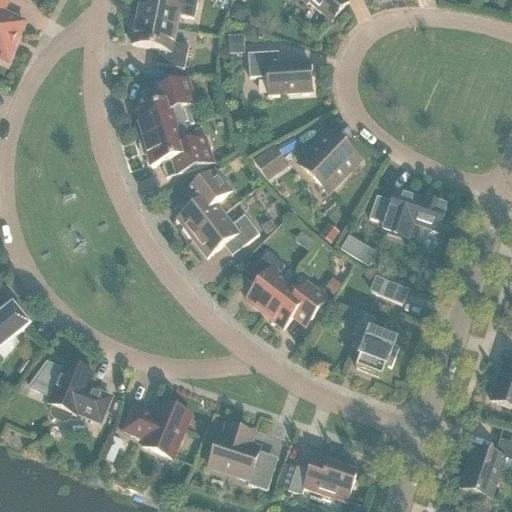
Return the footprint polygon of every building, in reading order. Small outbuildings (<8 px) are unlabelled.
[(0,0),(0,61),(8,65),(14,52),(12,51),(25,25),(2,14),(9,0),(0,0)] [(137,23),(176,31),(179,18),(194,21),(198,0),(168,0),(168,5),(141,0),(137,23)] [(331,24),(349,4),(343,0),(299,0),(307,6),(308,4),(331,24)] [(244,8),(239,7),(238,6),(234,5),(229,19),(242,24),(247,10),(244,8)] [(173,45),(176,31),(137,23),(132,47),(158,52),(156,66),(184,71),(189,48),(173,45)] [(229,56),(244,55),(243,36),(228,37),(229,56)] [(279,67),(278,54),(247,57),(249,81),(267,80),(268,97),(312,94),(311,65),(279,67)] [(155,108),(134,115),(138,127),(136,128),(140,142),(185,129),(193,126),(188,110),(196,107),(189,84),(176,85),(151,93),(155,108)] [(185,129),(140,142),(144,157),(147,156),(150,168),(162,165),(172,162),(176,178),(202,170),(213,164),(206,141),(190,146),(185,129)] [(329,195),(360,164),(330,135),(299,166),(329,195)] [(268,184),(288,169),(274,149),(253,163),(268,184)] [(191,241),(224,216),(216,206),(232,194),(215,172),(191,191),(200,203),(176,222),(191,241)] [(446,209),(396,192),(393,204),(377,199),(369,221),(385,227),(383,234),(409,243),(414,227),(425,231),(428,237),(434,234),(438,235),(446,209)] [(224,216),(191,241),(207,261),(231,242),(239,253),(259,237),(244,218),(232,227),(224,216)] [(268,223),(264,226),(260,229),(266,236),(276,228),(270,221),(268,223)] [(335,231),(332,229),(328,226),(319,238),(331,246),(339,234),(336,232),(335,231)] [(354,242),(352,240),(349,238),(347,240),(341,251),(340,252),(355,261),(356,259),(359,254),(363,247),(354,242)] [(264,317),(289,285),(278,276),(284,269),(267,255),(246,282),(256,289),(245,303),(264,317)] [(401,307),(407,293),(377,280),(371,294),(401,307)] [(289,285),(264,317),(283,332),(294,319),(306,328),(327,301),(307,286),(301,293),(289,285)] [(8,311),(0,301),(0,352),(30,328),(12,307),(8,311)] [(391,370),(399,349),(395,348),(397,342),(381,335),(385,324),(364,316),(353,344),(364,348),(356,371),(382,381),(387,368),(391,370)] [(47,366),(29,391),(51,400),(49,407),(53,408),(51,412),(52,417),(55,420),(62,424),(67,423),(71,420),(73,417),(76,418),(77,416),(100,426),(111,400),(88,390),(94,377),(66,365),(63,373),(47,366)] [(511,367),(504,365),(491,404),(511,410),(511,367)] [(173,461),(191,418),(161,405),(155,419),(133,410),(123,434),(145,443),(143,449),(173,461)] [(219,437),(208,470),(249,483),(248,487),(267,494),(271,482),(252,475),(260,451),(251,447),(254,436),(227,427),(223,438),(219,437)] [(119,441),(115,439),(110,437),(105,450),(117,455),(122,442),(120,441),(119,441)] [(511,463),(511,445),(500,441),(494,457),(475,451),(462,491),(490,501),(504,460),(511,463)] [(357,476),(347,472),(348,468),(315,456),(309,474),(296,469),(288,494),(302,498),(304,491),(347,505),(357,476)]
